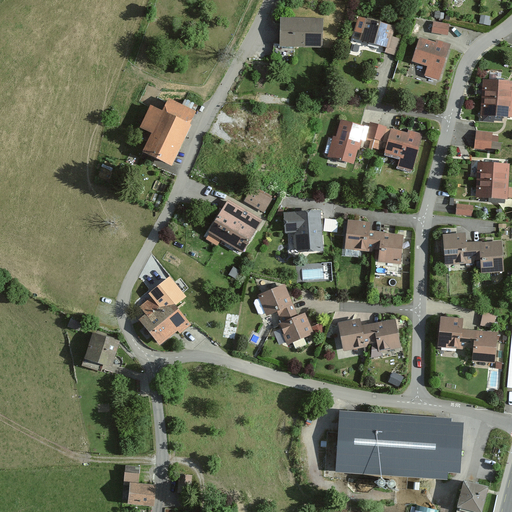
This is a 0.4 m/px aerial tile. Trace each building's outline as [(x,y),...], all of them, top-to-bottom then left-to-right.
[(489,16),(481,15),(479,24),(490,25),(491,20),(489,19),(489,16)] [(322,18),(280,17),(279,45),(322,46),(322,18)] [(366,17),(360,39),(386,46),(384,50),(398,54),(402,38),(392,35),(395,25),(366,17)] [(434,22),(433,31),(447,34),(448,24),(434,22)] [(436,44),(421,39),(415,60),(429,64),(427,74),(439,77),(448,44),(437,41),(436,44)] [(511,116),(511,81),(484,79),(482,114),(484,114),(484,120),(502,122),(502,116),(511,116)] [(152,131),(144,150),(171,162),(194,111),(169,100),(164,110),(151,104),(141,125),(152,131)] [(281,111),(230,111),(230,137),(258,137),(258,148),(281,148),(281,111)] [(334,136),(328,156),(352,162),(363,126),(342,120),(337,137),(334,136)] [(371,123),(368,137),(372,138),(370,145),(380,147),(385,126),(371,123)] [(391,130),(385,151),(402,155),(400,165),(413,168),(421,135),(409,132),(407,134),(391,130)] [(497,135),(475,133),(473,151),(490,152),(490,143),(496,143),(497,135)] [(507,166),(474,165),(473,201),(511,202),(511,189),(507,190),(507,166)] [(251,190),(246,200),(265,211),(271,200),(251,190)] [(261,220),(228,201),(211,231),(243,250),(261,220)] [(472,206),(458,205),(457,214),(471,215),(472,206)] [(318,211),(285,214),(287,230),(297,229),(298,249),(321,247),(318,211)] [(338,220),(325,218),(324,230),(337,232),(338,220)] [(369,224),(349,222),(347,244),(380,248),(379,261),(400,263),(404,235),(368,231),(369,224)] [(465,233),(443,235),(445,264),(482,262),(482,270),(502,269),(500,243),(466,245),(465,233)] [(240,271),(233,267),(229,274),(236,278),(240,271)] [(152,298),(164,313),(174,305),(185,297),(170,278),(149,294),(152,298)] [(260,294),(268,313),(277,309),(281,318),(296,311),(285,284),(260,294)] [(152,298),(143,305),(149,313),(142,318),(160,341),(186,321),(174,305),(164,313),(152,298)] [(484,311),(481,325),(493,328),(496,314),(484,311)] [(280,323),(286,340),(287,344),(313,332),(306,313),(280,323)] [(82,323),(71,319),(68,326),(79,330),(82,323)] [(360,320),(340,324),(344,348),(379,341),(380,350),(400,346),(395,319),(361,326),(360,320)] [(442,319),(440,344),(475,347),(474,360),(495,361),(497,333),(461,330),(461,320),(442,319)] [(320,324),(313,327),(316,332),(323,329),(320,324)] [(276,331),(279,344),(284,343),(281,330),(276,331)] [(103,363),(112,366),(119,341),(93,332),(92,336),(83,365),(101,370),(103,363)] [(403,377),(393,372),(389,381),(399,386),(403,377)] [(448,420),(341,413),(337,470),(447,477),(448,469),(458,469),(461,425),(448,424),(448,420)] [(139,467),(126,465),(124,484),(130,485),(129,502),(153,504),(155,486),(137,484),(139,467)] [(182,477),(181,485),(190,486),(190,478),(182,477)] [(377,483),(378,486),(382,487),(385,484),(385,481),(383,479),(381,478),(378,480),(377,483)] [(387,483),(388,486),(392,487),(395,485),(395,482),(393,480),(391,479),(388,481),(387,483)] [(487,487),(464,480),(457,505),(481,511),(487,487)]
